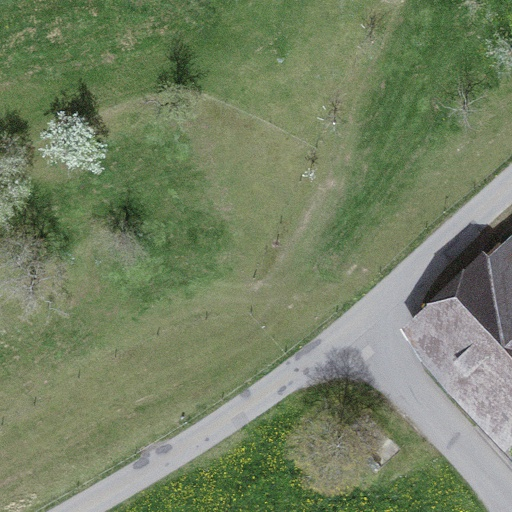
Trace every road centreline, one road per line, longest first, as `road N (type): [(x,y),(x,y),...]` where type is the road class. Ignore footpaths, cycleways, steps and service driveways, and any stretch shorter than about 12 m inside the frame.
road 1 (unclassified): [(357,328),(63,511)]
road 2 (unclassified): [(511,505),(357,328)]
road 3 (unclassified): [(511,181),(357,328)]
